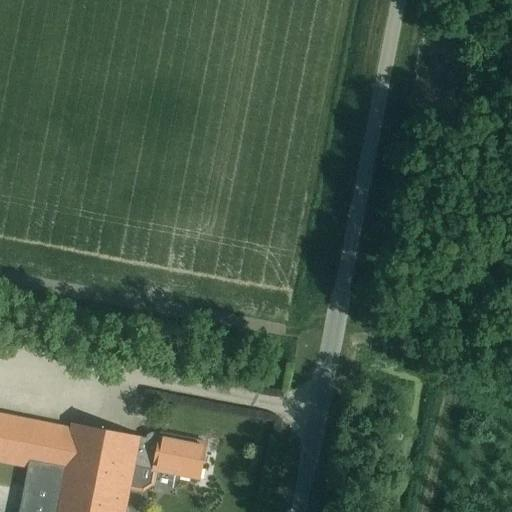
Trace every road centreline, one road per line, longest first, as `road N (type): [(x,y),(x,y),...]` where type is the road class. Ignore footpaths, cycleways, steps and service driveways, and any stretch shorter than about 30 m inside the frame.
road 1 (unclassified): [(300,511),(397,0)]
road 2 (track): [(421,511),(448,371),(438,360),(334,333)]
